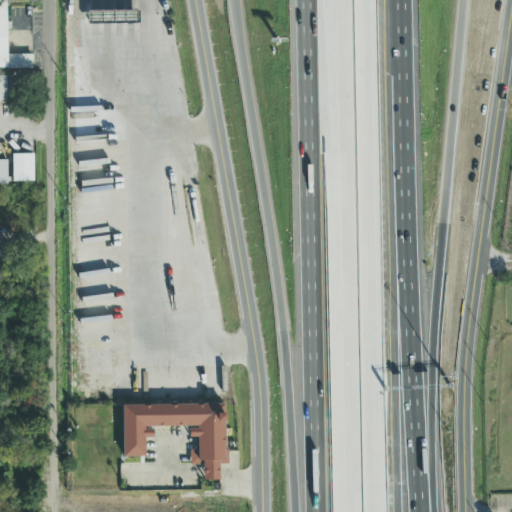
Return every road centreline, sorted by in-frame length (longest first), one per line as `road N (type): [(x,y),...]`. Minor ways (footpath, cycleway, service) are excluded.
road 1 (secondary): [(264,511),(261,365),(196,0)]
road 2 (motorway): [(237,0),(281,286),(296,511)]
road 3 (motorway): [(396,511),(388,74),(397,0)]
road 4 (motorway): [(369,511),(358,0)]
road 5 (motorway): [(306,0),(316,511)]
road 6 (motorway): [(335,0),(345,511)]
road 7 (residential): [(52,0),(58,511)]
road 8 (secondary): [(465,511),(469,358),(511,4)]
road 9 (motorway): [(413,429),(432,356),(464,0)]
road 10 (motorway): [(413,429),(407,0)]
road 11 (motorway): [(322,0),(338,122)]
